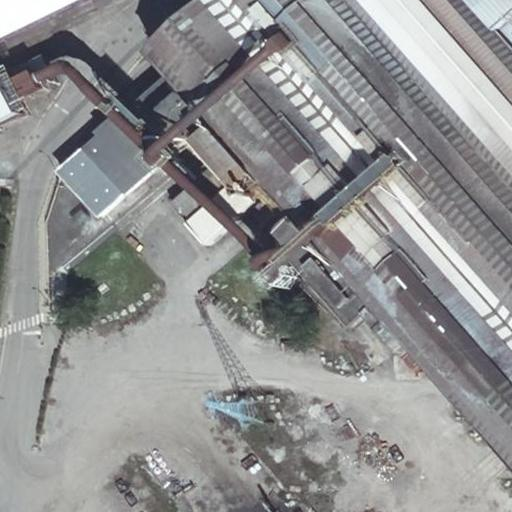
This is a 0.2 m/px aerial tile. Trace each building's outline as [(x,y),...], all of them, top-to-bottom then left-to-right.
[(0,0),(0,36),(75,0),(0,0)] [(511,0),(216,0),(162,47),(180,68),(157,88),(163,96),(98,151),(92,144),(69,163),(52,216),(54,254),(221,114),(245,142),(179,198),(214,239),(266,197),(249,176),(263,164),(296,201),(284,210),(370,308),(412,358),(423,350),(511,452),(511,0)] [(23,69),(36,95),(51,87),(38,61),(23,69)] [(0,131),(36,117),(14,65),(0,70),(0,131)] [(370,308),(284,210),(270,222),(354,321),(370,308)] [(511,473),(507,473),(502,475),(497,478),(494,482),(493,486),(493,491),(496,497),(500,501),(506,503),(511,503),(511,502),(511,473)]
